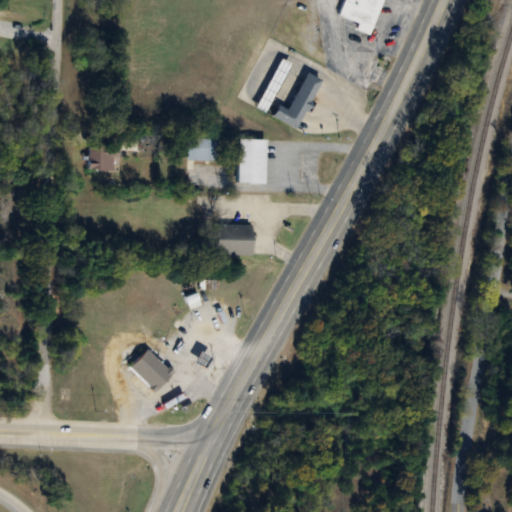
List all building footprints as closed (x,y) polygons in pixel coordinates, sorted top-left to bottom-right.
[(343,0),(337,17),(372,29),(382,1),(380,0),(343,0)] [(256,109),(267,114),(289,64),(279,60),(256,109)] [(321,80),(305,73),(282,123),(298,131),(321,80)] [(184,162),(217,162),(217,140),(184,140),(184,162)] [(265,140),(237,140),(237,185),(265,185),(265,140)] [(89,172),(115,172),(115,145),(89,145),(89,172)] [(215,257),(251,257),(251,225),(215,225),(215,257)] [(127,366),(146,384),(144,387),(149,392),(170,370),(145,346),(127,366)]
